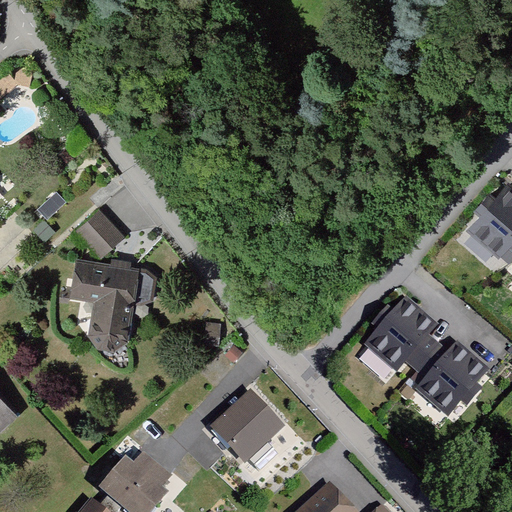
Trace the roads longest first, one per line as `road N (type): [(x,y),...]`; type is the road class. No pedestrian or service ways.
road 1 (residential): [(275,365),(14,35)]
road 2 (residential): [(511,117),(275,365)]
road 3 (residential): [(409,511),(275,365)]
